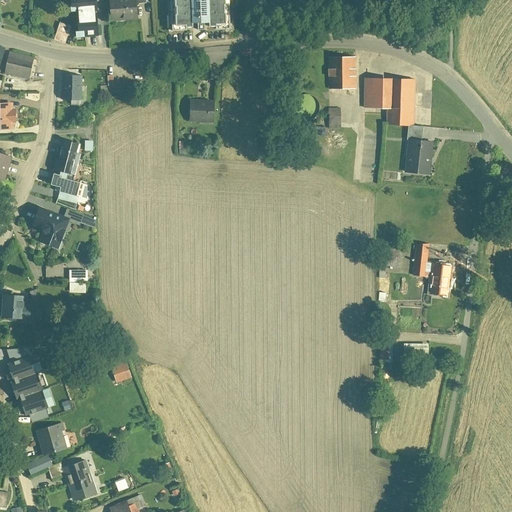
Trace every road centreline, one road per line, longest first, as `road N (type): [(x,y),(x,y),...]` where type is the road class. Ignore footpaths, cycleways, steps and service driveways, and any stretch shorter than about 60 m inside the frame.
road 1 (residential): [(240,49),(334,40),(410,57),(448,78),(511,151)]
road 2 (residential): [(0,251),(43,148),(53,54)]
road 3 (residential): [(53,54),(137,60),(240,49)]
